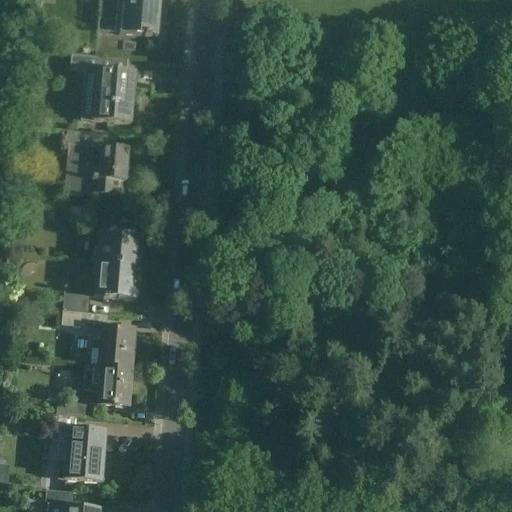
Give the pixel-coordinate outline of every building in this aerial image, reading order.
[(121,0),(119,36),(157,39),(160,0),(121,0)] [(135,75),(103,72),(104,60),(71,57),(69,72),(96,74),(92,124),(131,127),(135,75)] [(68,148),(64,194),(122,199),(123,184),(126,184),(129,151),(101,148),(99,171),(91,171),(93,150),(98,151),(99,136),(66,134),(65,148),(68,148)] [(71,210),(69,224),(95,227),(97,212),(71,210)] [(101,265),(139,268),(142,239),(99,235),(98,251),(103,251),(101,265)] [(136,304),(139,268),(101,265),(100,279),(95,279),(94,300),(136,304)] [(59,314),(62,314),(87,316),(88,300),(60,297),(59,314)] [(107,317),(87,316),(62,314),(61,328),(104,332),(106,332),(107,317)] [(104,332),(100,370),(131,373),(134,334),(106,332),(104,332)] [(84,369),(82,393),(99,394),(97,408),(128,410),(131,373),(100,370),(84,369)] [(56,418),(75,420),(85,421),(86,409),(57,406),(56,418)] [(106,434),(74,431),(75,420),(56,418),(50,418),(49,431),(67,432),(63,483),(101,486),(106,434)] [(0,486),(7,487),(9,469),(0,467),(0,486)] [(46,494),(45,509),(52,510),(51,511),(87,511),(82,511),(82,510),(71,509),(72,496),(46,494)]
